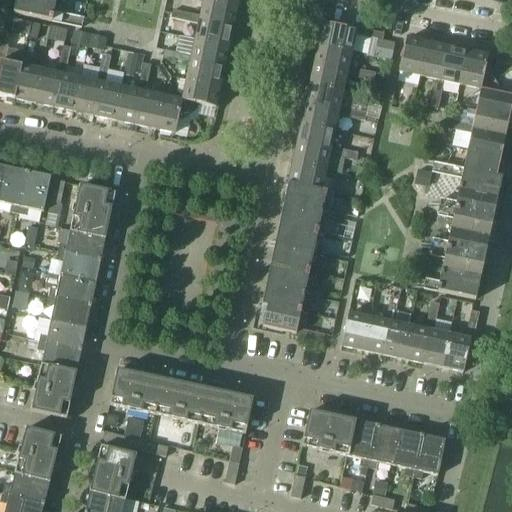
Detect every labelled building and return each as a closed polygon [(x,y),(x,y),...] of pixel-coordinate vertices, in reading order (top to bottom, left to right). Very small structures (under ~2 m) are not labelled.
[(15,0),(12,15),(80,29),(82,21),(53,14),(55,0),(15,0)] [(236,9),(237,0),(202,0),(202,2),(236,9)] [(232,29),(236,9),(202,2),(199,18),(198,22),(232,29)] [(184,23),(185,15),(172,12),(170,20),(184,23)] [(227,49),(232,29),(198,22),(199,18),(185,15),(184,23),(197,25),(194,42),(227,49)] [(350,53),(354,37),(367,40),(369,32),(355,29),(355,32),(322,25),(317,46),(350,53)] [(41,44),(44,28),(32,26),(28,41),(41,44)] [(381,43),(383,35),(369,32),(367,40),(381,43)] [(86,50),(89,36),(73,33),(70,47),(86,50)] [(0,49),(7,51),(10,37),(2,35),(0,43),(0,49)] [(102,54),(105,40),(89,36),(86,50),(102,54)] [(419,78),(426,45),(405,40),(398,74),(419,78)] [(223,69),(227,49),(194,42),(190,58),(189,62),(223,69)] [(439,82),(446,49),(426,45),(419,78),(435,81),(439,82)] [(347,69),(350,53),(317,46),(313,66),(346,73),(347,69)] [(67,63),(69,50),(62,48),(59,62),(67,63)] [(0,98),(13,101),(20,67),(4,64),(7,51),(0,49),(0,98)] [(459,87),(466,53),(446,49),(439,82),(435,81),(432,95),(440,97),(443,83),(459,87)] [(175,62),(177,55),(163,52),(162,60),(175,62)] [(483,76),(487,58),(466,53),(459,87),(479,91),(480,91),(483,76)] [(219,89),(223,69),(189,62),(190,58),(177,55),(175,62),(189,65),(185,81),(219,89)] [(137,69),(139,61),(137,57),(130,56),(128,68),(137,69)] [(107,72),(110,59),(102,57),(99,70),(107,72)] [(53,110),(60,76),(64,77),(67,63),(59,62),(56,75),(40,72),(33,105),(53,110)] [(147,81),(150,67),(142,66),(139,79),(147,81)] [(342,93),(345,77),(346,73),(313,66),(309,86),(342,93)] [(33,105),(40,72),(20,67),(13,101),(33,105)] [(359,80),(361,72),(347,69),(346,73),(345,77),(359,80)] [(93,118),(100,85),(104,86),(107,72),(99,70),(96,84),(80,80),(72,114),(93,118)] [(372,83),(374,75),(361,72),(359,80),(372,83)] [(72,114),(80,80),(64,77),(60,76),(53,110),(72,114)] [(493,83),(490,77),(483,76),(480,91),(493,83)] [(133,127),(140,93),(144,94),(147,81),(139,79),(136,93),(120,89),(113,123),(133,127)] [(214,110),(219,89),(185,81),(181,102),(190,115),(194,112),(196,106),(214,110)] [(494,94),(496,87),(493,83),(480,91),(494,94)] [(120,89),(104,86),(100,85),(93,118),(113,123),(120,89)] [(338,109),(342,93),(309,86),(304,106),(338,113),(338,109)] [(508,119),(511,101),(511,97),(494,94),(480,91),(479,91),(475,111),(508,119)] [(153,131),(160,98),(144,94),(140,93),(133,127),(153,131)] [(437,110),(440,97),(432,95),(429,108),(437,110)] [(185,119),(190,115),(181,102),(160,98),(153,131),(174,136),(178,117),(185,119)] [(333,133),(337,117),(338,113),(304,106),(300,126),(333,133)] [(350,120),(352,112),(338,109),(338,113),(337,117),(350,120)] [(504,139),(508,119),(475,111),(471,127),(471,131),(504,139)] [(364,123),(365,115),(352,112),(350,120),(364,123)] [(456,132),(458,125),(445,122),(443,130),(456,132)] [(500,159),(504,139),(471,131),(471,127),(458,125),(456,132),(470,135),(466,151),(500,159)] [(330,149),(333,133),(300,126),(296,146),(329,153),(330,149)] [(325,173),(328,157),(329,153),(296,146),(291,166),(325,173)] [(342,160),(343,152),(330,149),(329,153),(328,157),(342,160)] [(495,178),(500,159),(466,151),(462,171),(448,168),(446,177),(460,180),(462,172),(495,179),(495,178)] [(355,163),(357,155),(343,152),(342,160),(355,163)] [(446,177),(448,168),(433,165),(431,174),(446,177)] [(320,193),(325,173),(291,166),(287,186),(320,193)] [(26,174),(4,169),(0,188),(0,204),(10,207),(9,214),(18,216),(26,174)] [(474,301),(496,202),(501,180),(495,178),(495,179),(462,172),(460,180),(455,204),(451,220),(446,244),(443,260),(436,293),(474,301)] [(42,214),(50,179),(26,174),(18,216),(26,218),(28,211),(42,214)] [(359,191),(359,179),(341,178),(340,190),(359,191)] [(54,182),(49,203),(59,206),(64,184),(54,182)] [(323,237),(332,196),(332,195),(320,193),(287,186),(278,227),(323,237)] [(114,195),(79,187),(69,233),(104,241),(114,195)] [(451,220),(455,204),(440,201),(436,217),(451,220)] [(340,218),(340,239),(355,239),(354,218),(340,218)] [(315,276),(323,237),(278,227),(270,266),(315,276)] [(66,247),(69,233),(59,231),(56,244),(59,245),(66,247)] [(104,241),(69,233),(66,247),(59,245),(57,254),(100,263),(104,241)] [(443,260),(446,244),(431,241),(428,257),(443,260)] [(100,263),(57,254),(55,262),(62,264),(59,278),(95,286),(100,263)] [(13,275),(15,263),(8,261),(5,273),(13,275)] [(306,316),(315,276),(270,266),(261,308),(266,309),(266,308),(300,314),(306,316)] [(56,292),(59,278),(49,276),(43,298),(47,299),(49,290),(56,292)] [(95,286),(59,278),(56,292),(49,290),(47,299),(90,308),(95,286)] [(53,309),(46,308),(47,299),(43,298),(27,295),(23,317),(50,323),(53,309)] [(395,311),(398,297),(390,296),(387,309),(395,311)] [(0,310),(6,312),(8,300),(0,298),(0,310)] [(90,308),(47,299),(46,308),(53,309),(50,323),(85,330),(90,308)] [(435,320),(438,306),(430,304),(427,318),(435,320)] [(296,331),(300,314),(266,308),(266,309),(262,329),(289,334),(295,336),(294,338),(308,341),(310,333),(296,331)] [(381,357),(388,324),(392,324),(395,311),(387,309),(384,323),(368,319),(361,353),(381,357)] [(475,328),(478,315),(470,313),(467,327),(475,328)] [(361,353),(368,319),(347,315),(340,348),(361,353)] [(421,366),(428,332),(432,333),(435,320),(427,318),(424,331),(408,328),(401,361),(421,366)] [(85,330),(50,323),(47,336),(40,335),(38,344),(80,353),(85,330)] [(401,361),(408,328),(392,324),(388,324),(381,357),(401,361)] [(462,374),(469,341),(472,342),(475,328),(467,327),(464,340),(448,336),(441,370),(462,374)] [(441,370),(448,336),(432,333),(428,332),(421,366),(441,370)] [(321,344),(323,336),(310,333),(308,341),(321,344)] [(80,353),(38,344),(36,352),(43,354),(40,367),(75,375),(80,353)] [(75,375),(40,367),(30,413),(66,420),(75,375)] [(162,382),(116,372),(108,407),(154,417),(162,382)] [(198,426),(206,391),(162,382),(154,417),(198,426)] [(244,436),(252,401),(206,391),(198,426),(244,436)] [(346,458),(354,423),(308,413),(301,448),(346,458)] [(129,417),(125,434),(142,438),(146,421),(129,417)] [(367,470),(376,428),(354,423),(346,458),(360,461),(358,468),(367,470)] [(391,468),(399,432),(376,428),(367,470),(376,472),(377,465),(391,468)] [(60,439),(25,430),(13,475),(49,484),(60,439)] [(412,479),(421,437),(399,432),(391,468),(404,471),(403,478),(412,479)] [(167,449),(104,434),(101,443),(165,459),(167,449)] [(436,477),(444,442),(421,437),(412,479),(420,481),(422,474),(436,477)] [(100,448),(89,493),(124,502),(135,457),(100,448)] [(228,463),(238,465),(240,456),(230,454),(228,463)] [(228,463),(228,465),(224,485),(233,487),(238,465),(228,463)] [(297,466),(294,477),(304,479),(306,469),(297,466)] [(49,484),(13,475),(10,489),(3,487),(1,495),(43,506),(49,484)] [(304,480),(294,478),(290,499),(299,501),(304,480)] [(89,493),(84,511),(121,511),(124,502),(89,493)] [(41,511),(43,506),(1,495),(0,499),(0,504),(6,506),(4,511),(41,511)] [(391,511),(393,503),(372,497),(370,507),(389,511),(391,511)]
